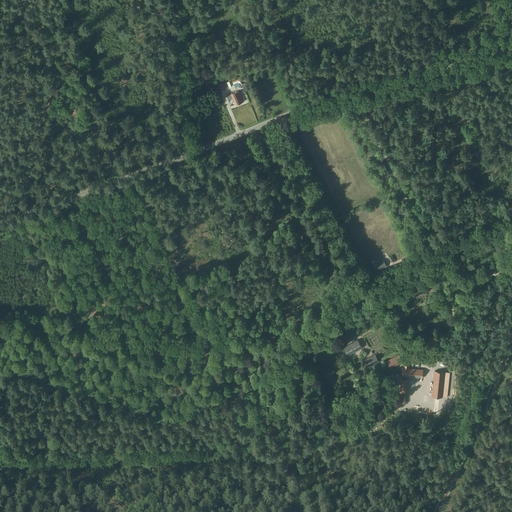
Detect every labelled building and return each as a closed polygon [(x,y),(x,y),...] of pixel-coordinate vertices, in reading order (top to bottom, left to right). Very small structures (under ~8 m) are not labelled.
[(243,101),(239,91),(231,94),(235,104),(243,101)] [(386,266),(383,260),(382,260),(381,258),(374,262),(376,264),(374,265),(378,271),(386,266)] [(358,340),(344,347),(348,355),(361,347),(358,340)] [(376,354),(364,360),(369,368),(380,362),(376,354)] [(399,354),(387,361),(391,367),(403,361),(399,354)] [(404,367),(402,367),(401,376),(422,378),(423,370),(409,368),(409,363),(405,363),(404,367)] [(435,371),(432,396),(442,397),(445,372),(435,371)]
